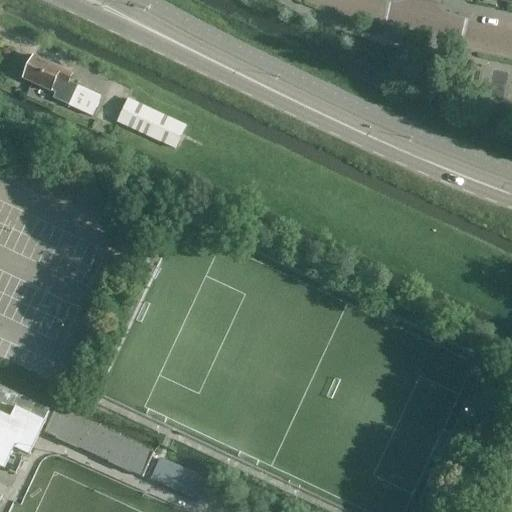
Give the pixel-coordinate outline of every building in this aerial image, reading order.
[(34,57),(23,79),(50,91),(48,96),(92,117),(101,98),(68,83),(72,75),(34,57)] [(185,127),(128,100),(118,122),(175,149),(185,127)] [(0,467),(4,470),(14,449),(27,455),(48,411),(0,388),(0,467)] [(154,454),(56,409),(44,434),(143,478),(154,454)] [(204,487),(169,471),(160,467),(154,481),(198,501),(204,487)]
